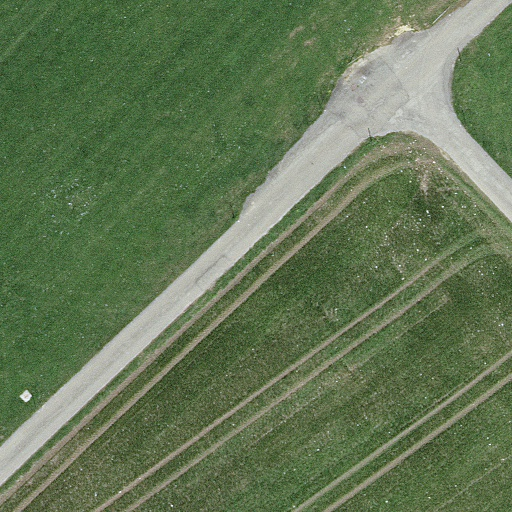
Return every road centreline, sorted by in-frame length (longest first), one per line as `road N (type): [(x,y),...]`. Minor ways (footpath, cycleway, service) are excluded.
road 1 (track): [(493,0),(0,475)]
road 2 (unclassified): [(511,208),(398,92)]
